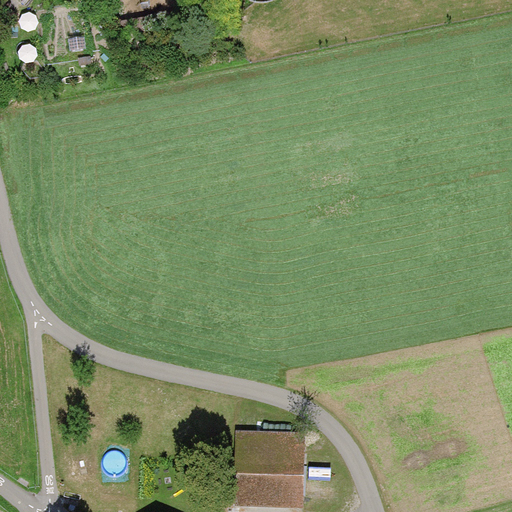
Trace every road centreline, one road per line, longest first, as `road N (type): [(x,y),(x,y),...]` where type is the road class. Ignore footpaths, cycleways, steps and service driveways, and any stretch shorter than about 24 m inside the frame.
road 1 (unclassified): [(375,511),(353,454),(311,412),(284,398),(88,349),(29,301)]
road 2 (unclassified): [(29,301),(49,511)]
